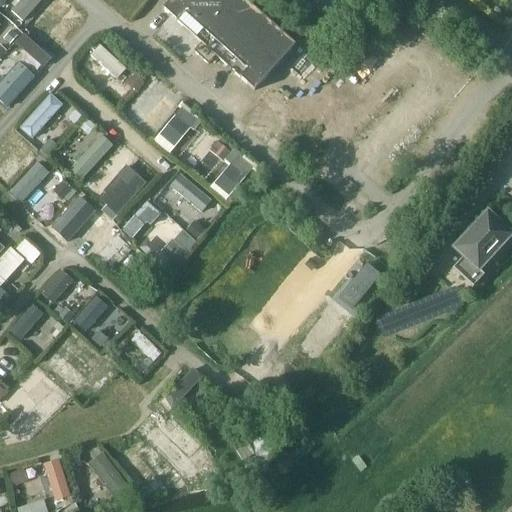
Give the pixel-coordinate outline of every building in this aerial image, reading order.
[(0,0),(0,10),(9,0),(8,0),(0,0)] [(22,0),(11,14),(23,24),(43,0),(22,0)] [(48,34),(72,5),(65,0),(56,0),(37,24),(48,34)] [(242,0),(169,0),(161,9),(200,44),(193,52),(208,65),(215,57),(254,92),(294,46),(242,0)] [(9,47),(18,38),(11,32),(3,41),(9,47)] [(23,39),(16,48),(43,71),(51,62),(23,39)] [(117,83),(126,72),(99,49),(90,59),(117,83)] [(482,60),(477,65),(483,71),(488,66),(482,60)] [(0,105),(7,111),(34,80),(18,66),(4,82),(0,78),(0,105)] [(144,85),(134,77),(127,86),(136,94),(144,85)] [(270,86),(242,119),(279,150),(307,117),(270,86)] [(167,92),(147,113),(138,105),(129,115),(149,134),(178,103),(167,92)] [(31,143),(62,109),(50,98),(19,132),(31,143)] [(176,110),(179,112),(154,144),(169,156),(190,130),(194,133),(203,121),(181,104),(176,110)] [(73,127),(83,117),(76,111),(67,121),(73,127)] [(88,138),(96,129),(86,120),(78,129),(88,138)] [(14,132),(0,147),(0,163),(3,166),(24,141),(14,132)] [(80,184),(113,149),(102,138),(81,160),(78,157),(72,163),(75,166),(68,173),(80,184)] [(58,148),(49,141),(39,153),(47,160),(58,148)] [(28,143),(21,156),(33,162),(40,149),(28,143)] [(225,206),(252,175),(256,178),(261,172),(244,158),(243,159),(234,151),(230,156),(217,144),(210,153),(224,165),(224,164),(228,167),(208,191),(225,206)] [(20,207),(49,176),(37,166),(9,196),(20,207)] [(112,224),(146,187),(126,168),(103,194),(106,197),(100,203),(105,208),(100,213),(112,224)] [(180,178),(170,189),(201,215),(211,204),(180,178)] [(72,192),(62,183),(52,195),(62,203),(72,192)] [(432,194),(437,187),(434,184),(429,191),(432,194)] [(152,202),(160,210),(171,200),(162,192),(152,202)] [(67,246),(95,214),(79,200),(51,232),(67,246)] [(161,217),(147,204),(121,233),(132,243),(147,227),(150,229),(161,217)] [(452,269),(473,288),(484,276),(478,270),(510,236),(487,214),(454,249),(463,258),(452,269)] [(194,223),(186,233),(199,244),(207,234),(194,223)] [(173,243),(171,242),(160,254),(176,268),(196,245),(182,233),(173,243)] [(126,247),(117,238),(93,264),(103,272),(126,247)] [(25,242),(15,253),(31,268),(41,257),(25,242)] [(158,252),(146,242),(138,251),(150,261),(158,252)] [(389,262),(371,247),(360,260),(364,264),(355,274),(353,272),(346,281),(351,285),(340,298),(336,294),(314,320),(335,338),(376,289),(370,284),(389,262)] [(0,316),(13,302),(0,291),(25,263),(10,251),(0,262),(0,316)] [(140,266),(131,257),(123,266),(132,274),(140,266)] [(52,308),(73,284),(61,274),(40,298),(52,308)] [(463,308),(456,289),(374,322),(382,341),(463,308)] [(86,335),(108,310),(96,300),(74,324),(86,335)] [(20,344),(43,317),(32,308),(9,334),(20,344)] [(67,327),(74,318),(64,310),(57,319),(67,327)] [(299,336),(305,343),(279,373),(275,370),(262,385),(286,405),(305,382),(300,378),(306,371),(309,374),(325,355),(324,354),(325,353),(322,350),(331,341),(311,323),(299,336)] [(64,330),(57,325),(48,335),(55,341),(64,330)] [(107,342),(98,334),(91,341),(101,350),(107,342)] [(161,356),(138,335),(130,344),(153,365),(161,356)] [(55,347),(43,361),(80,390),(91,376),(55,347)] [(148,371),(140,363),(132,371),(141,379),(148,371)] [(170,411),(203,376),(193,367),(160,402),(170,411)] [(54,387),(23,421),(35,431),(65,398),(54,387)] [(22,429),(10,432),(13,448),(30,445),(34,441),(22,429)] [(133,468),(150,492),(175,474),(149,438),(134,449),(143,461),(133,468)] [(102,452),(88,463),(117,500),(131,490),(102,452)] [(80,465),(79,453),(70,454),(71,466),(80,465)] [(71,496),(59,458),(44,462),(55,501),(71,496)] [(12,487),(28,481),(24,469),(7,474),(12,487)] [(47,511),(43,499),(16,508),(17,511),(47,511)]
